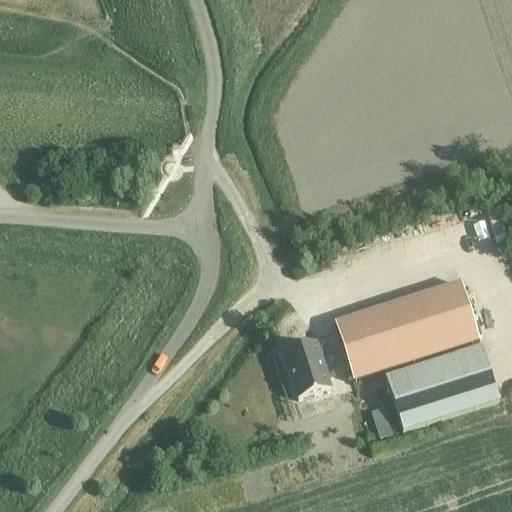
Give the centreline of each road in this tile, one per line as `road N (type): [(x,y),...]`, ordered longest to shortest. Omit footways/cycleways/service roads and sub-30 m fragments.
road 1 (unclassified): [(53,511),(190,320),(206,283),(206,218)]
road 2 (unclassified): [(196,0),(214,95),(206,218)]
road 3 (unclassified): [(206,218),(138,226),(0,216)]
